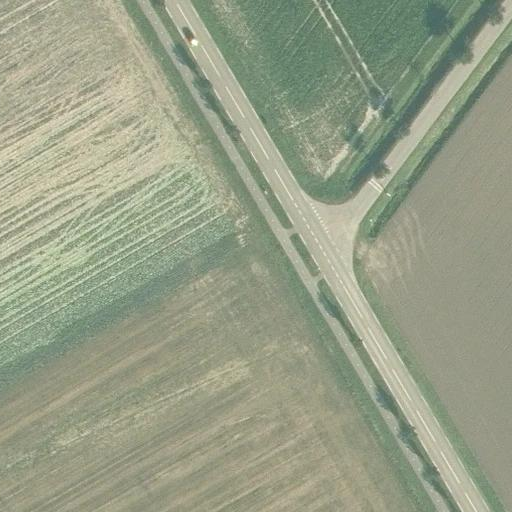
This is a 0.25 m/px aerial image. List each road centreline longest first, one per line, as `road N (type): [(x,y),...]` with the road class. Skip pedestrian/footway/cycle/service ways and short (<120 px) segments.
road 1 (unclassified): [(320,249),(377,188),(511,6)]
road 2 (tertiary): [(476,511),(320,249)]
road 3 (tertiary): [(320,249),(175,0)]
